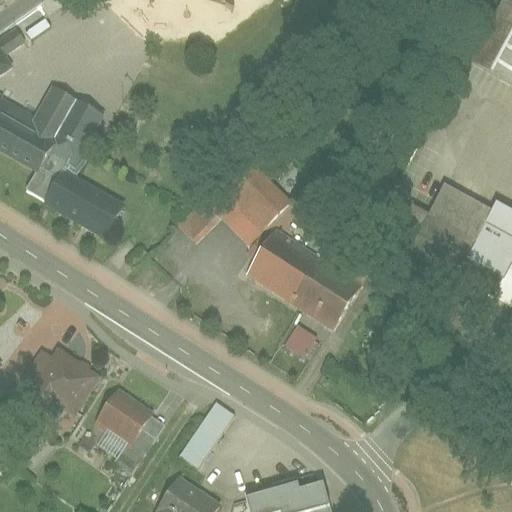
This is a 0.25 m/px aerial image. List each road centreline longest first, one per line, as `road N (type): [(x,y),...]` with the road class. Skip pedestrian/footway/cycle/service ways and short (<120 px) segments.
road 1 (tertiary): [(358,466),(0,234)]
road 2 (residential): [(358,466),(419,396),(474,389),(511,399)]
